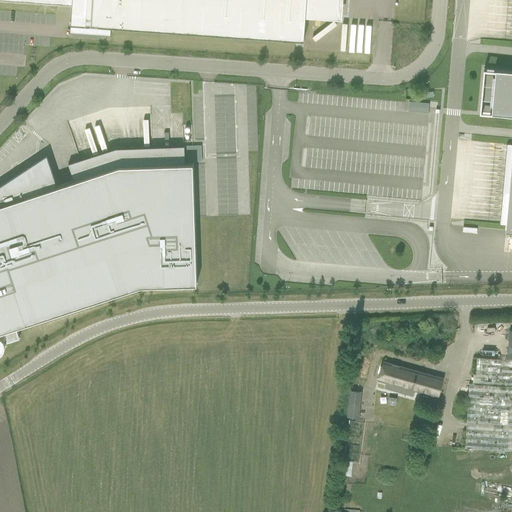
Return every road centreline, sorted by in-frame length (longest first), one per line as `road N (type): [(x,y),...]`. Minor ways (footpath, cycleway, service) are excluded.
road 1 (tertiary): [(0,387),(64,345),(130,318),(511,301)]
road 2 (unclassified): [(0,127),(51,72),(84,60),(389,82),(409,77),(432,56),(441,0)]
